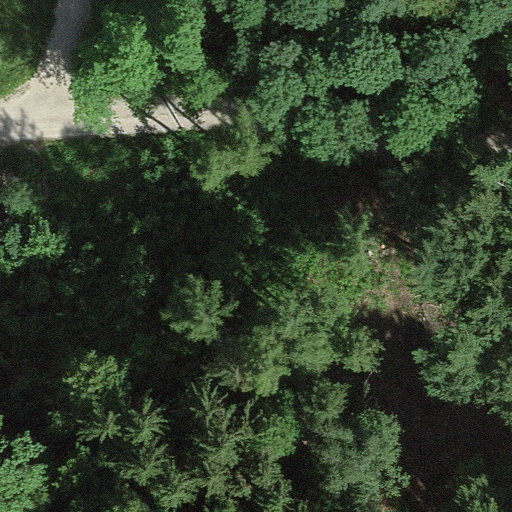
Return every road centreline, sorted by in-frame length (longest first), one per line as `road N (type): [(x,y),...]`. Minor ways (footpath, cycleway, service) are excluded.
road 1 (track): [(35,121),(511,121)]
road 2 (track): [(78,0),(35,121),(0,122)]
